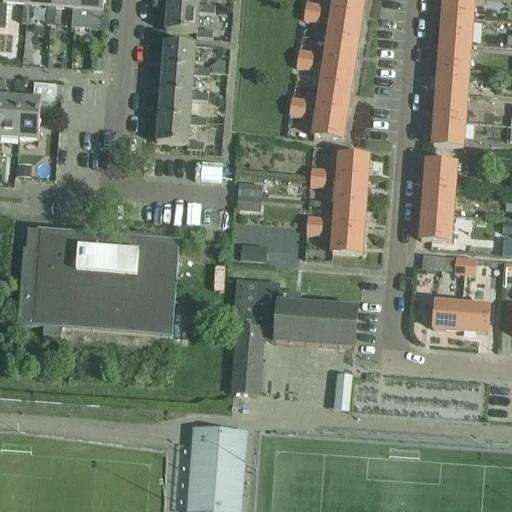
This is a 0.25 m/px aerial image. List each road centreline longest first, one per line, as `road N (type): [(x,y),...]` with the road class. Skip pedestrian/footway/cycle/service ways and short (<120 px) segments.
road 1 (residential): [(511,370),(389,360),(416,0)]
road 2 (residential): [(228,198),(111,189),(125,0)]
